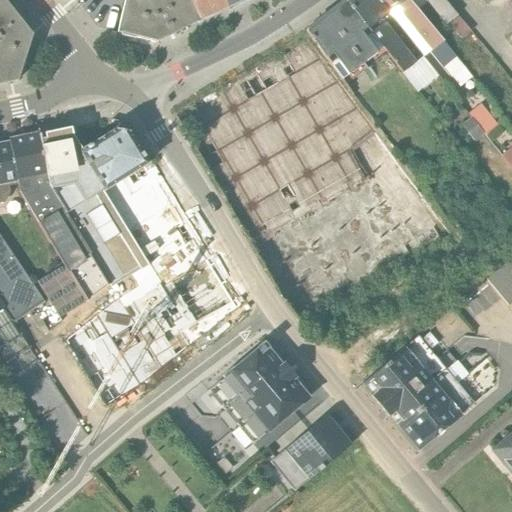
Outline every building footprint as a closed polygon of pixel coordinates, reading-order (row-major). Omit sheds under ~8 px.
[(0,0),(0,84),(16,81),(31,36),(2,0),(0,0)] [(188,0),(124,0),(117,33),(156,42),(198,22),(188,0)] [(188,0),(198,22),(226,9),(221,0),(188,0)] [(221,0),(226,9),(244,0),(221,0)] [(383,50),(401,73),(422,58),(375,0),(347,0),(345,2),(383,50)] [(458,88),(471,77),(416,10),(407,0),(375,0),(422,58),(428,53),(458,88)] [(442,0),(407,0),(416,10),(426,3),(444,25),(446,24),(460,40),(469,32),(456,16),(442,0)] [(383,50),(345,2),(333,10),(334,13),(327,19),(362,66),(383,50)] [(317,23),(305,32),(342,81),(362,66),(327,19),(319,24),(317,23)] [(422,58),(401,73),(416,92),(436,76),(422,58)] [(496,127),(479,105),(467,115),(469,118),(482,134),(485,137),(496,127)] [(469,118),(460,126),(473,142),(482,134),(469,118)] [(78,153),(102,191),(146,164),(126,133),(116,131),(78,153)] [(109,285),(111,288),(148,266),(78,153),(81,151),(70,134),(69,134),(57,137),(55,132),(54,132),(37,136),(48,186),(109,285)] [(63,265),(85,301),(109,285),(48,186),(37,136),(8,142),(17,185),(19,194),(63,265)] [(3,142),(0,143),(0,203),(3,203),(9,193),(7,186),(17,185),(8,144),(4,145),(3,142)] [(511,146),(500,156),(511,170),(511,146)] [(0,307),(2,311),(11,324),(44,303),(0,238),(0,307)] [(511,257),(485,280),(507,307),(511,303),(511,257)] [(58,318),(85,301),(63,265),(36,282),(58,318)] [(1,312),(2,311),(0,307),(0,333),(7,344),(18,337),(1,312)] [(388,418),(444,370),(416,337),(360,384),(363,388),(363,389),(370,397),(388,418)] [(307,398),(262,345),(208,391),(238,427),(230,434),(243,449),(250,443),(252,445),(307,398)] [(421,449),(473,404),(457,385),(467,375),(456,361),(444,371),(444,370),(388,418),(414,449),(421,449)] [(270,463),(293,491),(348,446),(324,417),(270,463)] [(511,474),(511,436),(493,452),(511,474)]
